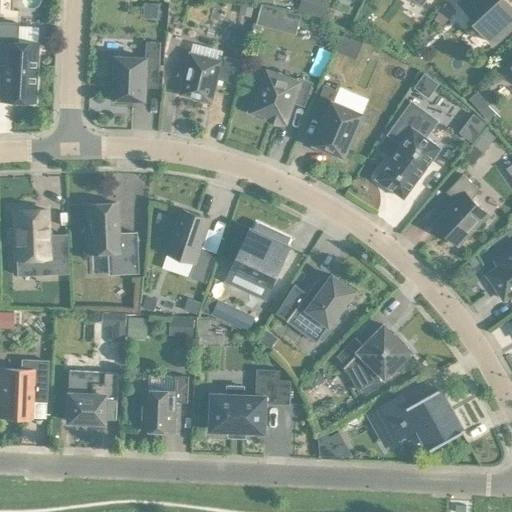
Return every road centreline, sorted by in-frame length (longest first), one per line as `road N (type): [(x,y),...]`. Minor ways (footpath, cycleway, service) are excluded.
road 1 (residential): [(511,404),(412,275),(348,223),(231,170),(67,152)]
road 2 (residential): [(511,482),(0,460)]
road 3 (residential): [(67,152),(74,0)]
